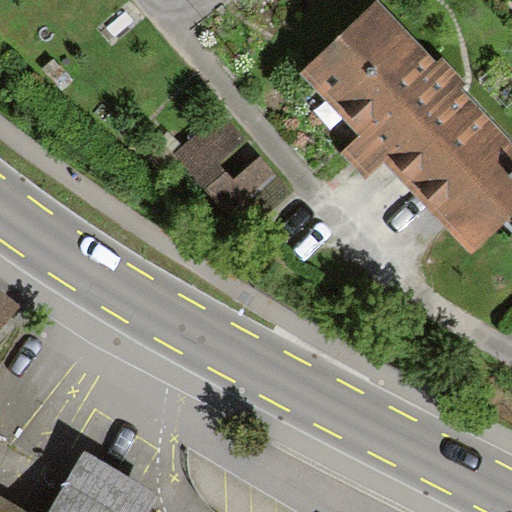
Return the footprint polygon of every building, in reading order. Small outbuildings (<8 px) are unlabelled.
[(511,140),(379,0),(378,0),(300,74),(357,135),(339,152),(365,179),(383,162),(471,255),(511,216),(511,140)] [(285,191),(257,161),(238,179),(220,160),(239,142),(214,116),(172,156),(243,230),(285,191)] [(0,290),(0,328),(19,306),(0,290)] [(147,511),(157,495),(84,451),(47,511),(147,511)] [(0,511),(35,511),(0,491),(0,511)]
